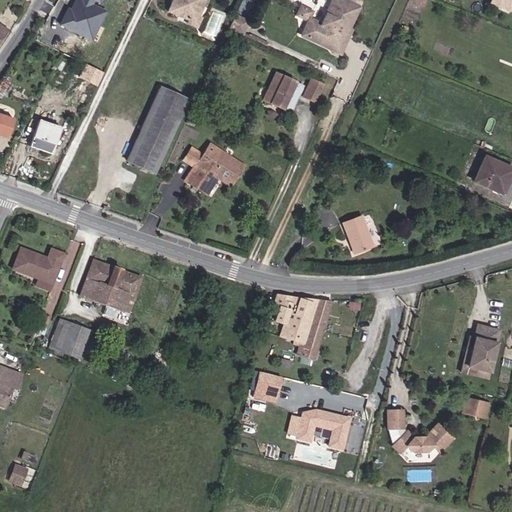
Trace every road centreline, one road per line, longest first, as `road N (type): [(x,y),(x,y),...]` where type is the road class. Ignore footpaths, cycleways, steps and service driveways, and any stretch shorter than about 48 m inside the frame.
road 1 (tertiary): [(10,192),(232,269),(319,286),(399,280),(511,250)]
road 2 (unknown): [(142,0),(48,205)]
road 3 (unknown): [(399,280),(382,385),(369,397),(344,392)]
road 4 (unknown): [(381,282),(369,356),(353,391),(344,392)]
road 5 (unknown): [(413,277),(401,364),(407,395)]
